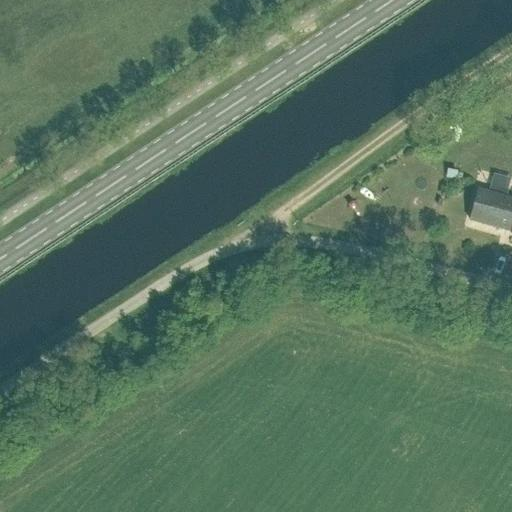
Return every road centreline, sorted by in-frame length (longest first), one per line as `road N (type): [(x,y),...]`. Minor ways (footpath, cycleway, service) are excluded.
road 1 (unclassified): [(0,392),(172,279),(246,243),(331,244),(511,289)]
road 2 (primary): [(0,256),(388,0)]
road 3 (track): [(246,243),(350,160),(511,51)]
